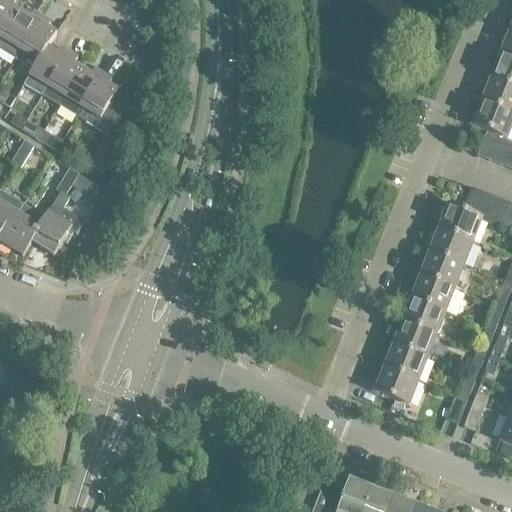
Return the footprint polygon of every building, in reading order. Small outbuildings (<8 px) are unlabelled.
[(5,0),(0,9),(0,41),(3,43),(21,15),(12,9),(15,3),(10,0),(5,0)] [(30,20),(21,15),(3,43),(4,43),(0,49),(0,52),(16,62),(21,54),(42,19),(34,14),(30,20)] [(51,25),(42,19),(21,54),(37,64),(46,50),(48,50),(56,37),(47,31),(51,25)] [(511,62),(511,36),(509,35),(500,58),(511,62)] [(29,78),(47,89),(68,55),(60,50),(56,56),(48,50),(46,50),(37,64),(29,78)] [(60,108),(65,100),(82,72),(73,66),(77,60),(68,55),(47,89),(42,97),(60,108)] [(511,89),(511,62),(500,58),(491,82),(511,89)] [(82,72),(65,100),(60,108),(77,118),(103,76),(94,71),(90,77),(82,72)] [(111,81),(103,76),(77,118),(109,138),(131,101),(108,87),(111,81)] [(511,89),(491,82),(482,104),(511,116),(511,89)] [(0,104),(3,106),(9,97),(0,91),(0,104)] [(486,134),(498,139),(507,142),(511,128),(511,116),(482,104),(473,129),(486,134)] [(21,132),(27,122),(16,115),(10,125),(21,132)] [(27,122),(21,132),(32,139),(38,129),(27,122)] [(486,134),(477,157),(489,162),(498,139),(486,134)] [(56,153),(62,143),(51,137),(44,147),(56,153)] [(489,162),(501,167),(510,143),(507,142),(498,139),(489,162)] [(24,142),(18,153),(27,159),(34,148),(24,142)] [(62,143),(56,153),(67,160),(73,150),(62,143)] [(501,167),(511,171),(511,170),(511,143),(510,143),(501,167)] [(27,159),(18,153),(11,164),(21,170),(27,159)] [(97,153),(90,164),(102,172),(109,161),(97,153)] [(79,176),(69,170),(62,181),(72,187),(79,176)] [(72,187),(62,181),(56,192),(66,198),(72,187)] [(472,190),(462,214),(474,218),(483,195),(472,190)] [(1,193),(0,194),(0,242),(22,206),(1,193)] [(474,218),(482,221),(485,223),(494,199),(483,195),(474,218)] [(485,223),(496,227),(506,203),(494,199),(485,223)] [(496,227),(508,231),(511,220),(511,205),(506,203),(496,227)] [(44,219),(22,206),(0,242),(0,245),(23,260),(32,244),(31,243),(39,229),(38,229),(44,219)] [(448,208),(439,233),(472,246),(482,221),(474,218),(462,214),(448,208)] [(63,211),(57,220),(47,215),(44,219),(38,229),(39,229),(31,243),(32,244),(54,258),(66,238),(74,243),(85,224),(63,211)] [(439,233),(430,255),(463,269),(472,246),(439,233)] [(454,292),(463,269),(430,255),(421,279),(454,292)] [(445,315),(454,292),(421,279),(412,302),(445,315)] [(511,288),(511,287),(504,284),(494,308),(503,311),(511,288)] [(436,338),(445,315),(412,302),(403,325),(436,338)] [(503,311),(494,308),(485,331),(494,334),(503,311)] [(511,315),(508,314),(503,327),(511,330),(511,315)] [(427,361),(436,338),(403,325),(394,348),(427,361)] [(494,334),(485,331),(476,354),(485,358),(494,334)] [(495,346),(490,360),(499,363),(505,350),(495,346)] [(427,361),(394,348),(385,371),(418,384),(427,361)] [(485,358),(476,354),(467,377),(476,381),(485,358)] [(490,360),(485,373),(494,376),(499,363),(490,360)] [(418,384),(385,371),(375,395),(409,408),(418,384)] [(476,381),(467,377),(458,400),(467,403),(476,381)] [(473,405),(484,409),(487,401),(476,397),(473,405)] [(445,423),(458,428),(467,403),(458,400),(455,398),(445,423)] [(484,409),(473,405),(463,430),(474,434),(484,409)] [(511,421),(509,420),(499,444),(511,449),(511,421)] [(282,492),(290,474),(277,468),(269,487),(282,492)] [(316,506),(327,511),(336,487),(325,483),(316,506)] [(364,511),(372,492),(350,484),(347,491),(336,487),(327,511),(330,511),(364,511)] [(389,511),(394,501),(372,492),(364,511),(389,511)] [(389,511),(415,511),(416,509),(394,501),(389,511)]
